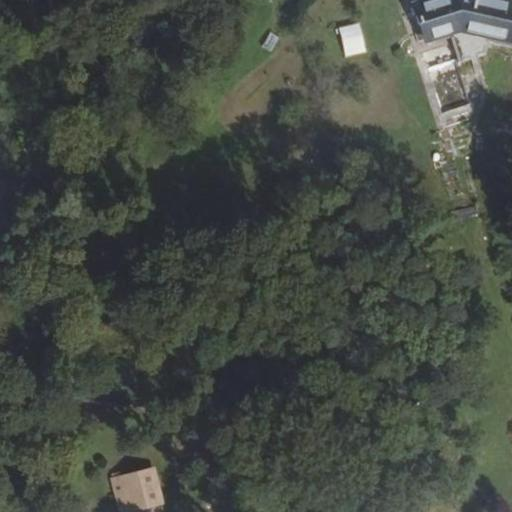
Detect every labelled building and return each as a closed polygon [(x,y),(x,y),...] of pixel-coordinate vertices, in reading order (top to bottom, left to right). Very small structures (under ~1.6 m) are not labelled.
[(458,31),(511,43),(511,39),(511,4),(493,0),(425,0),(412,4),(423,42),(458,31)] [(359,24),(337,28),(343,58),(364,54),(359,24)] [(420,55),(440,119),(470,110),(455,64),(471,59),(465,40),(420,55)] [(42,396),(20,395),(17,411),(41,413),(42,396)] [(164,511),(155,467),(109,478),(116,511),(164,511)]
